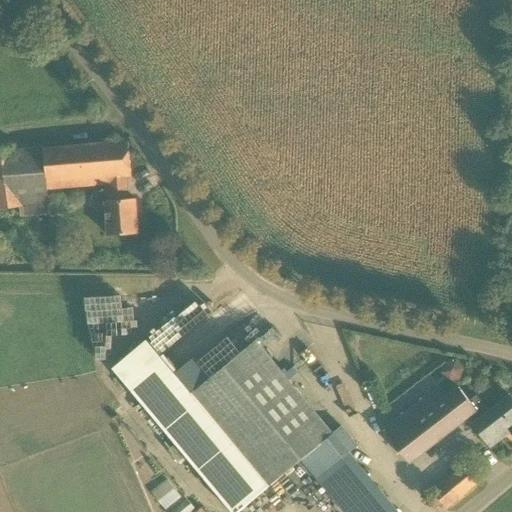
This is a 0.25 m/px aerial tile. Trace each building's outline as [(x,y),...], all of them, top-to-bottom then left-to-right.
[(0,151),(0,207),(19,206),(20,215),(49,213),(47,189),(109,184),(110,200),(105,201),(107,235),(138,233),(135,198),(127,199),(125,177),(131,176),(128,141),(0,151)] [(332,433),(319,417),(255,340),(191,393),(147,342),(113,371),(233,511),(299,457),(345,511),(398,511),(349,453),(357,446),(340,426),(332,433)] [(451,360),(445,374),(460,380),(465,366),(451,360)] [(477,411),(469,400),(458,387),(431,408),(424,399),(383,430),(391,439),(390,440),(408,463),(468,417),(477,411)] [(468,417),(490,447),(502,438),(499,433),(511,423),(511,399),(508,395),(488,410),(476,395),(469,400),(477,411),(468,417)] [(432,491),(446,508),(476,484),(462,467),(432,491)] [(154,489),(168,511),(189,511),(193,509),(172,477),(154,489)]
